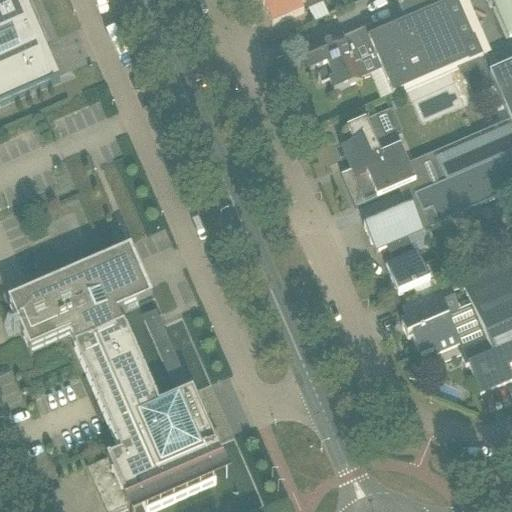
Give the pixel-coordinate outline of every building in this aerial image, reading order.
[(0,0),(0,109),(60,84),(59,83),(55,84),(53,80),(50,75),(48,73),(46,70),(43,67),(40,65),(36,62),(34,60),(32,58),(30,55),(28,53),(40,48),(18,0),(0,0)] [(259,0),(272,29),(304,15),(297,1),(299,0),(259,0)] [(368,42),(392,99),(456,71),(479,62),(482,60),(455,0),(394,0),(405,25),(379,37),(368,42)] [(511,0),(490,0),(507,40),(511,38),(511,0)] [(329,3),(308,12),(313,25),(335,17),(329,3)] [(374,26),(363,31),(368,42),(379,37),(374,26)] [(319,48),(301,56),(310,77),(326,69),(332,83),(329,85),(333,95),(361,83),(360,82),(381,73),(368,42),(363,31),(342,40),(341,39),(319,48)] [(491,91),(479,62),(456,71),(473,99),(491,91)] [(511,67),(489,77),(511,128),(511,129),(511,67)] [(71,143),(74,149),(89,143),(83,130),(106,120),(98,103),(49,125),(60,148),(71,143)] [(363,169),(341,178),(355,211),(374,203),(395,194),(403,190),(415,185),(395,138),(385,142),(376,120),(365,124),(347,132),(363,169)] [(435,161),(445,185),(511,156),(511,129),(511,128),(435,161)] [(511,156),(445,185),(415,198),(422,217),(432,213),(438,227),(511,195),(511,183),(510,178),(511,177),(511,156)] [(398,300),(417,292),(429,286),(441,281),(444,276),(439,265),(435,263),(422,269),(417,257),(415,258),(407,241),(423,234),(412,208),(363,230),(371,247),(375,245),(378,254),(386,250),(394,267),(391,268),(395,278),(390,280),(398,300)] [(488,212),(477,217),(484,231),(494,226),(488,212)] [(504,254),(496,258),(500,267),(509,264),(504,254)] [(150,303),(130,255),(8,306),(29,356),(70,338),(120,458),(107,464),(110,473),(104,475),(109,486),(100,490),(103,499),(112,495),(117,507),(124,503),(127,511),(129,511),(142,506),(144,511),(156,511),(216,485),(210,474),(225,469),(192,394),(159,410),(118,317),(138,308),(150,303)] [(460,353),(458,354),(465,371),(468,370),(480,397),(511,382),(511,377),(509,370),(511,368),(511,265),(480,279),(462,287),(470,308),(485,342),(460,353)] [(407,326),(401,328),(407,343),(412,341),(420,360),(434,355),(436,360),(459,350),(460,353),(485,342),(470,308),(458,313),(449,293),(413,308),(402,313),(407,326)] [(407,373),(405,378),(408,383),(413,384),(417,380),(417,375),(412,372),(407,373)]
